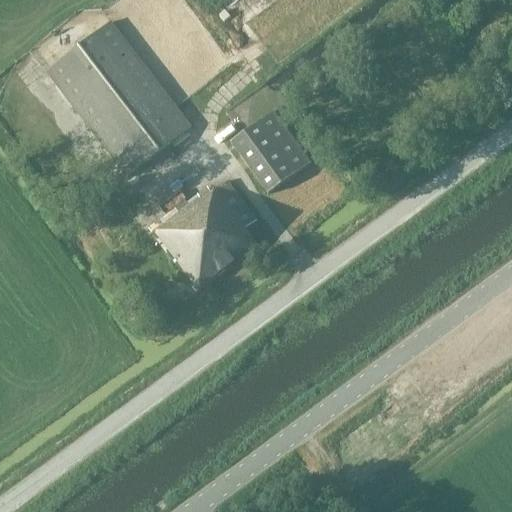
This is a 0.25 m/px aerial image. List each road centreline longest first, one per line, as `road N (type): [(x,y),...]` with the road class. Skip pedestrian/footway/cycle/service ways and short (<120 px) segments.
road 1 (unclassified): [(0,506),(511,129)]
road 2 (tertiary): [(187,511),(511,271)]
